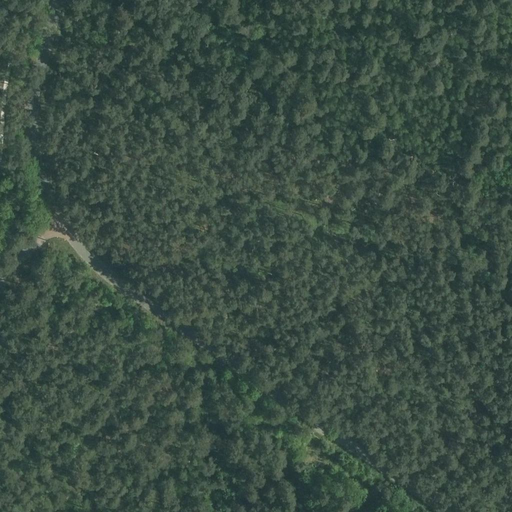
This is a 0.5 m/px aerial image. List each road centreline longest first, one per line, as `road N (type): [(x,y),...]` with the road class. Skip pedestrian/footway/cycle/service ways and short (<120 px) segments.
road 1 (tertiary): [(444,511),(109,277),(60,221)]
road 2 (tertiary): [(60,221),(32,128),(58,0)]
road 3 (track): [(322,426),(301,463),(249,493),(236,511)]
